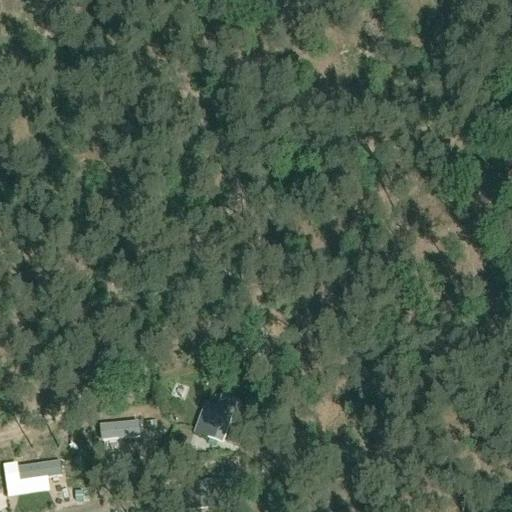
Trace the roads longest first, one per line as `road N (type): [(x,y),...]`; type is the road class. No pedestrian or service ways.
road 1 (track): [(0,429),(129,411),(243,361),(313,263),(360,0)]
road 2 (track): [(397,511),(401,503),(320,219)]
